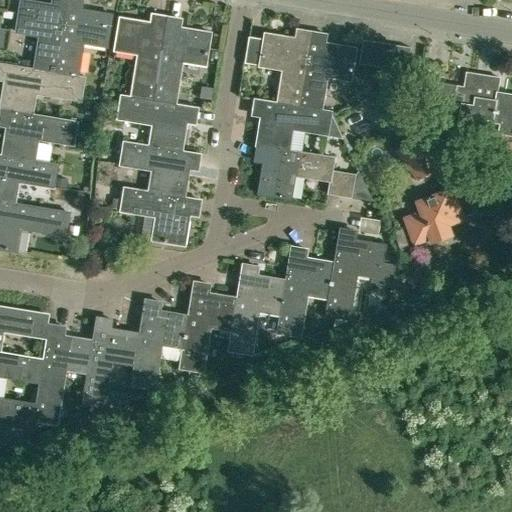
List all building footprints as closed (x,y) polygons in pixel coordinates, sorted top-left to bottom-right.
[(34,69),(57,73),(68,0),(52,0),(52,4),(24,0),(21,0),(16,31),(40,35),(34,69)] [(83,0),(81,0),(68,0),(57,73),(78,76),(84,42),(106,46),(112,14),(81,9),(83,0)] [(15,12),(5,10),(4,17),(14,19),(15,12)] [(131,97),(153,101),(167,16),(152,14),(151,23),(120,18),(115,50),(139,53),(131,97)] [(153,101),(175,104),(182,60),(205,64),(211,32),(180,27),(181,19),(167,16),(153,101)] [(0,49),(7,51),(11,29),(0,27),(0,49)] [(249,37),(245,63),(283,69),(278,102),(300,106),(312,31),(298,29),(297,38),(265,33),(264,39),(249,37)] [(312,31),(300,106),(322,110),(327,76),(351,79),(356,47),(325,43),(326,33),(312,31)] [(375,42),(363,40),(359,63),(372,65),(375,42)] [(387,44),(375,42),(372,65),(383,67),(387,44)] [(387,44),(383,67),(395,69),(399,45),(387,44)] [(411,47),(399,45),(395,69),(407,71),(411,47)] [(210,57),(217,59),(219,52),(212,50),(210,57)] [(24,59),(23,67),(31,68),(32,60),(24,59)] [(78,76),(57,73),(34,69),(0,63),(0,78),(5,80),(0,110),(32,115),(36,92),(81,100),(85,77),(78,76)] [(431,66),(421,65),(420,76),(430,77),(431,66)] [(383,68),(380,90),(406,77),(407,72),(383,68)] [(511,93),(497,91),(499,77),(466,72),(463,87),(456,86),(456,91),(453,90),(454,85),(438,82),(435,99),(461,103),(459,111),(458,121),(481,125),(481,120),(498,122),(496,132),(502,133),(511,134),(511,93)] [(197,108),(175,104),(153,101),(131,97),(121,95),(117,118),(153,124),(149,146),(181,151),(186,122),(195,123),(197,108)] [(331,111),(322,110),(300,106),(278,102),(255,99),(253,112),(252,115),(262,116),(257,146),(302,152),(305,134),(327,138),(330,115),(331,111)] [(77,122),(32,115),(0,110),(0,111),(0,125),(7,126),(2,155),(35,161),(38,139),(73,145),(77,122)] [(330,115),(327,138),(342,140),(330,115)] [(413,137),(395,150),(417,178),(434,165),(413,137)] [(198,170),(198,167),(200,155),(181,151),(149,146),(124,141),(120,165),(156,171),(152,192),(185,197),(190,169),(198,170)] [(333,157),(302,152),(257,146),(255,161),(264,162),(259,193),(290,198),(294,174),(330,180),(331,170),(333,157)] [(57,164),(35,161),(2,155),(0,154),(0,201),(15,203),(18,181),(53,187),(57,164)] [(343,172),(331,170),(330,180),(327,193),(340,195),(343,172)] [(356,174),(343,172),(340,195),(352,197),(356,174)] [(56,177),(55,185),(67,187),(68,178),(56,177)] [(185,197),(152,192),(124,187),(120,211),(155,216),(152,238),(144,237),(144,238),(185,244),(190,214),(198,215),(201,200),(185,197)] [(446,224),(464,217),(453,188),(418,201),(422,213),(406,218),(415,242),(431,236),(432,239),(449,233),(446,224)] [(121,199),(113,198),(112,207),(119,208),(121,199)] [(0,247),(17,251),(17,249),(21,228),(66,235),(70,212),(15,203),(0,201),(0,247)] [(69,233),(78,234),(80,226),(70,224),(69,233)] [(354,240),(356,231),(341,228),(335,263),(329,294),(326,314),(349,318),(356,273),(379,277),(379,282),(390,284),(393,266),(382,264),(385,245),(354,240)] [(292,245),(286,280),(281,312),(277,331),(300,335),(307,290),(329,294),(335,263),(306,258),(307,248),(292,245)] [(100,268),(104,261),(108,253),(96,248),(89,262),(100,268)] [(259,308),(281,312),(286,280),(257,275),(259,266),(243,263),(237,297),(232,330),(229,349),(251,353),(259,308)] [(195,280),(189,315),(184,347),(181,367),(202,370),(210,326),(232,330),(237,297),(209,293),(210,283),(195,280)] [(140,333),(135,365),(132,384),(153,388),(161,343),(184,347),(189,315),(159,310),(161,300),(146,298),(140,333)] [(0,329),(48,338),(50,323),(47,323),(49,314),(0,305),(0,329)] [(93,341),(88,372),(83,402),(89,403),(103,405),(105,405),(112,361),(135,365),(140,333),(110,328),(112,319),(97,316),(93,341)] [(37,404),(35,419),(56,423),(65,368),(88,372),(93,341),(63,336),(65,325),(50,323),(48,338),(44,359),(40,382),(37,404)] [(0,375),(40,382),(44,359),(0,352),(0,375)] [(37,404),(0,397),(0,421),(33,427),(35,419),(37,404)] [(103,405),(89,403),(87,416),(103,410),(103,405)]
